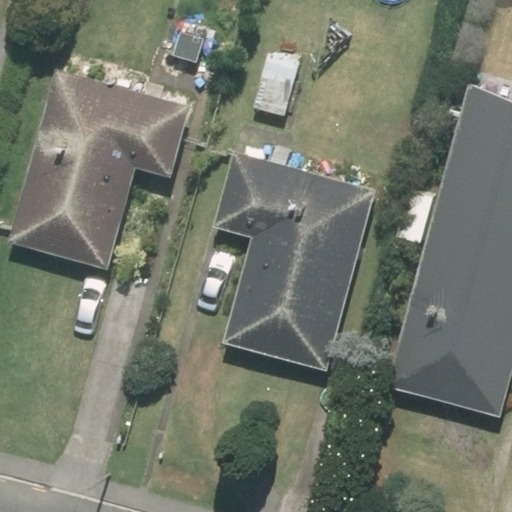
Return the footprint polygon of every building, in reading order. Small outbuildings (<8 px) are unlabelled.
[(155,0),(146,50),(207,61),(210,42),(239,48),(248,0),(155,0)] [(304,57),(271,50),(259,108),(293,115),(304,57)] [(178,174),(198,104),(65,67),(18,239),(116,265),(143,165),(178,174)] [(511,89),(478,81),(397,384),(506,413),(511,392),(511,89)] [(232,343),(335,369),(382,188),(279,162),(242,152),(224,224),(260,233),(232,343)]
